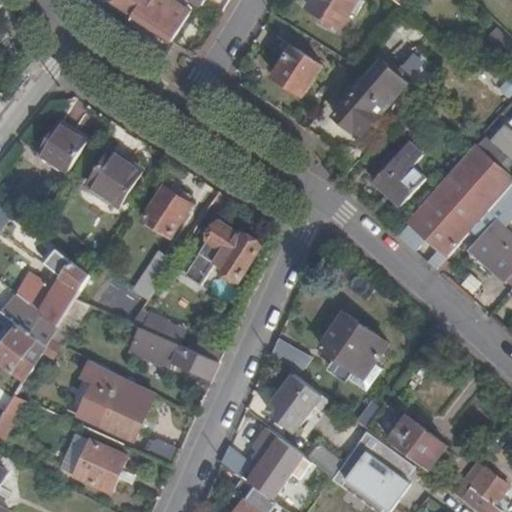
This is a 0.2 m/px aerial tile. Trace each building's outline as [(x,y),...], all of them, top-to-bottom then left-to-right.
[(114,0),(113,3),(173,40),(192,11),(175,0),(114,0)] [(343,26),(358,0),(315,0),(311,7),(343,26)] [(511,39),(497,26),(487,37),(511,59),(511,57),(511,39)] [(306,94),(323,66),(283,40),(275,53),(285,60),(277,74),(280,77),(306,94)] [(356,124),(365,132),(410,80),(386,61),(340,116),(352,127),(356,124)] [(69,172),(89,141),(60,121),(39,151),(69,172)] [(429,260),(439,268),(473,227),(511,182),(511,173),(506,168),(511,160),(511,128),(506,123),(483,148),(478,144),(412,220),(409,218),(396,231),(418,250),(429,236),(441,246),(429,260)] [(361,136),(365,132),(356,124),(352,127),(361,136)] [(121,206),(143,173),(111,152),(89,185),(121,206)] [(403,203),(425,177),(402,156),(379,181),(403,203)] [(511,182),(473,227),(482,236),(473,247),(508,278),(511,272),(511,230),(500,220),(511,207),(511,182)] [(171,238),(192,207),(165,188),(145,219),(171,238)] [(0,203),(0,231),(13,213),(0,203)] [(240,281),(262,246),(244,234),(242,237),(219,222),(185,275),(200,285),(213,263),(240,281)] [(66,280),(61,288),(76,300),(92,275),(57,249),(45,264),(66,280)] [(150,300),(174,263),(158,252),(134,290),(150,300)] [(76,300),(61,288),(49,306),(38,297),(40,294),(32,288),(24,299),(60,328),(76,300)] [(20,326),(0,351),(0,363),(25,383),(42,355),(50,342),(60,328),(24,299),(18,295),(4,314),(20,326)] [(142,330),(161,338),(168,325),(142,313),(134,326),(142,330)] [(379,337),(344,314),(322,346),(338,357),(332,367),(350,380),(352,376),(371,389),(385,368),(366,355),(379,337)] [(214,380),(221,364),(180,347),(161,338),(142,330),(132,352),(172,370),(175,364),(214,380)] [(221,364),(226,353),(187,332),(180,347),(221,364)] [(52,361),(60,347),(50,342),(42,355),(52,361)] [(325,396),(296,375),(268,410),(296,433),(325,396)] [(136,441),(156,396),(121,378),(100,424),(136,441)] [(0,421),(0,443),(23,408),(13,401),(5,414),(0,421)] [(407,418),(386,402),(368,428),(391,446),(395,442),(431,467),(448,444),(409,415),(407,418)] [(248,481),(257,487),(273,499),(304,456),(267,430),(255,446),(264,452),(257,461),(261,464),(248,481)] [(60,468),(76,476),(92,440),(78,433),(60,468)] [(399,511),(420,487),(401,471),(408,463),(371,433),(337,475),(382,511),(399,511)] [(92,440),(76,476),(113,493),(129,456),(92,440)] [(174,468),(181,451),(156,440),(150,441),(143,454),(174,468)] [(318,444),(308,458),(333,477),(343,463),(318,444)] [(228,450),(222,463),(242,477),(249,465),(228,450)] [(509,486),(478,461),(453,492),(479,511),(499,511),(501,510),(495,505),(509,486)] [(0,511),(10,511),(0,506),(0,490),(9,475),(0,469),(0,511)] [(257,487),(237,511),(271,511),(278,503),(273,499),(257,487)]
